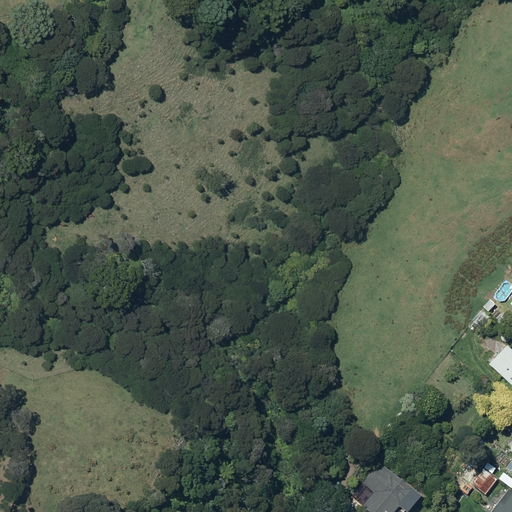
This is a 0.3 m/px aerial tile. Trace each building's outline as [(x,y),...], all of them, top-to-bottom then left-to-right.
[(485,309),(489,312),(494,306),(490,303),(485,309)] [(487,363),(509,383),(511,381),(511,349),(506,343),(487,363)] [(502,420),(511,428),(511,413),(511,412),(502,420)] [(361,504),(371,511),(394,511),(402,503),(406,506),(417,493),(413,490),(414,488),(390,469),(389,470),(378,461),(361,482),(372,491),(361,504)] [(485,494),(497,478),(482,467),(470,483),(485,494)] [(499,478),(511,487),(511,485),(511,480),(502,473),(499,478)] [(511,511),(511,492),(506,488),(489,511),(490,511),(511,511)]
